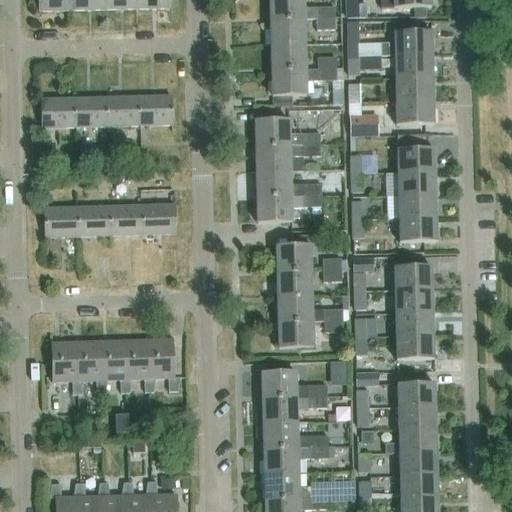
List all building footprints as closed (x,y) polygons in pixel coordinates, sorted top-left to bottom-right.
[(37,0),(38,13),(70,12),(70,0),(37,0)] [(70,0),(70,12),(102,11),(101,0),(70,0)] [(133,0),(101,0),(102,11),(134,11),(133,0)] [(166,0),(133,0),(134,11),(166,10),(166,0)] [(268,0),(269,23),(302,22),(316,21),(334,21),(334,9),(316,10),(302,10),(302,0),(268,0)] [(428,0),(379,0),(380,10),(392,10),(429,9),(428,0)] [(413,10),(414,20),(425,20),(425,10),(413,10)] [(334,21),(316,21),(317,33),(335,32),(334,21)] [(302,22),(269,23),(269,48),(303,47),(302,22)] [(356,24),(345,25),(346,60),(357,60),(356,24)] [(379,59),(393,59),(430,58),(430,34),(392,35),(393,49),(387,49),(387,46),(379,46),(379,59)] [(303,47),(269,48),(270,73),(303,72),(303,47)] [(393,59),(394,81),(431,80),(430,58),(393,59)] [(317,60),(318,72),(335,71),(335,60),(317,60)] [(358,78),(357,72),(357,60),(346,60),(346,78),(358,78)] [(318,72),(303,72),(270,73),(270,98),(304,98),(304,84),(334,83),(335,83),(335,71),(318,72)] [(334,83),(334,92),(340,92),(342,92),(342,71),(340,71),(335,71),(335,83),(334,83)] [(395,104),(432,103),(431,80),(394,81),(395,104)] [(347,105),(358,105),(358,86),(346,87),(347,105)] [(169,99),(137,100),(137,127),(170,126),(169,99)] [(105,128),(137,127),(137,100),(105,101),(105,128)] [(73,129),(72,101),(40,102),(40,130),(73,129)] [(105,101),(72,101),(73,129),(105,128),(105,101)] [(432,103),(395,104),(395,127),(432,126),(432,103)] [(361,123),(361,117),(349,118),(350,140),(378,139),(377,123),(361,123)] [(253,149),(301,148),(319,148),(319,136),(287,137),(286,122),(252,123),(253,149)] [(396,138),(397,176),(434,175),(433,152),(425,152),(425,137),(396,138)] [(98,147),(80,148),(80,149),(80,162),(98,161),(98,148),(98,147)] [(319,148),(301,148),(253,149),(254,175),(288,174),(287,161),(302,160),(319,160),(319,148)] [(348,177),(360,177),(360,158),(348,158),(348,177)] [(320,187),(302,187),(288,188),(288,174),(254,175),(255,200),(320,198),(320,187)] [(398,199),(434,198),(434,175),(397,176),(398,199)] [(360,177),(348,177),(349,195),(360,195),(360,177)] [(290,224),(289,211),(321,210),(320,198),(255,200),(256,225),(290,224)] [(434,198),(398,199),(398,221),(435,220),(434,198)] [(349,203),(350,222),(361,222),(360,203),(349,203)] [(172,207),(139,208),(140,237),(173,236),(172,207)] [(139,208),(107,209),(108,238),(140,237),(139,208)] [(76,239),(76,209),(43,210),(44,239),(76,239)] [(76,239),(108,238),(107,209),(76,209),(76,239)] [(435,220),(398,221),(399,244),(435,243),(435,220)] [(361,222),(350,222),(350,240),(361,240),(361,222)] [(274,249),(275,275),(310,274),(309,248),(274,249)] [(373,274),(373,260),(352,261),(352,274),(373,274)] [(322,273),(340,273),(340,261),(321,262),(322,273)] [(392,270),(393,293),(430,292),(430,269),(392,270)] [(340,273),(322,273),(322,286),(341,285),(340,273)] [(310,274),(275,275),(275,300),(310,299),(310,274)] [(352,276),(352,294),(363,294),(362,276),(352,276)] [(430,292),(393,293),(394,315),(431,314),(430,292)] [(363,294),(352,294),(352,313),(363,313),(363,294)] [(276,325),(311,324),(322,324),(341,324),(341,313),(322,314),(310,314),(310,299),(275,300),(276,325)] [(431,314),(394,315),(394,338),(432,337),(431,314)] [(353,339),(364,339),(363,320),(352,320),(353,339)] [(311,324),(276,325),(276,351),(311,350),(311,324)] [(341,324),(322,324),(323,337),(342,336),(341,324)] [(432,337),(394,338),(395,361),(432,360),(432,337)] [(364,339),(353,339),(354,357),(364,357),(364,339)] [(146,382),(154,382),(166,381),(166,394),(175,394),(178,379),(171,379),(170,342),(146,343),(146,382)] [(99,383),(105,383),(117,383),(117,396),(126,396),(129,383),(123,383),(122,343),(98,344),(99,383)] [(123,383),(129,383),(142,382),(142,395),(151,395),(154,382),(146,382),(146,343),(122,343),(123,383)] [(83,384),(75,384),(74,344),(50,345),(50,384),(70,384),(71,397),(79,397),(83,384)] [(75,384),(83,384),(94,384),(94,396),(102,396),(105,383),(99,383),(98,344),(74,344),(75,384)] [(326,389),(307,389),(295,389),(295,374),(261,375),(261,401),(307,400),(326,400),(346,399),(346,388),(326,389)] [(377,376),(354,377),(355,389),(378,388),(377,376)] [(396,388),(396,411),(433,410),(433,387),(396,388)] [(355,412),(366,412),(366,394),(354,394),(355,412)] [(326,400),(307,400),(261,401),(262,427),(296,426),(296,412),(326,411),(326,400)] [(351,409),(338,410),(338,422),(352,421),(351,409)] [(433,410),(396,411),(397,434),(434,433),(433,410)] [(366,412),(355,412),(355,429),(367,429),(366,412)] [(127,417),(115,417),(115,435),(128,435),(127,417)] [(296,439),(296,426),(262,427),(262,452),(296,451),(308,451),(308,439),(296,439)] [(374,446),(374,433),(361,433),(361,446),(374,446)] [(434,433),(397,434),(397,445),(384,446),(384,456),(398,456),(435,455),(434,433)] [(308,439),(308,451),(327,450),(327,438),(308,439)] [(308,451),(296,451),(262,452),(263,477),(297,476),(297,461),(309,461),(309,462),(327,462),(327,450),(308,451)] [(435,455),(398,456),(398,479),(435,478),(435,455)] [(367,456),(356,456),(357,476),(368,475),(367,456)] [(137,474),(137,462),(127,462),(127,474),(137,474)] [(310,502),(328,501),(353,500),(353,485),(327,485),(328,490),(309,491),(297,491),(297,476),(263,477),(263,503),(297,502),(310,502)] [(435,478),(398,479),(399,501),(436,500),(435,478)] [(174,490),(174,481),(160,481),(160,490),(174,490)] [(148,485),(146,498),(152,498),(152,511),(176,511),(176,497),(158,498),(158,484),(148,485)] [(358,503),(369,502),(368,484),(357,485),(358,503)] [(128,511),(152,511),(152,498),(146,498),(132,498),(132,485),(123,485),(121,498),(128,498),(128,511)] [(76,486),(74,499),(80,499),(80,511),(104,511),(104,499),(98,499),(86,499),(85,486),(76,486)] [(104,499),(104,511),(128,511),(128,498),(121,498),(110,499),(109,486),(101,486),(98,499),(104,499)] [(55,511),(80,511),(80,499),(74,499),(61,500),(61,487),(53,487),(50,502),(55,502),(55,511)] [(436,511),(436,500),(399,501),(399,511),(436,511)] [(328,501),(310,502),(310,511),(326,511),(329,511),(328,501)] [(297,511),(297,502),(263,503),(263,511),(297,511)] [(369,511),(369,502),(358,503),(357,511),(369,511)]
